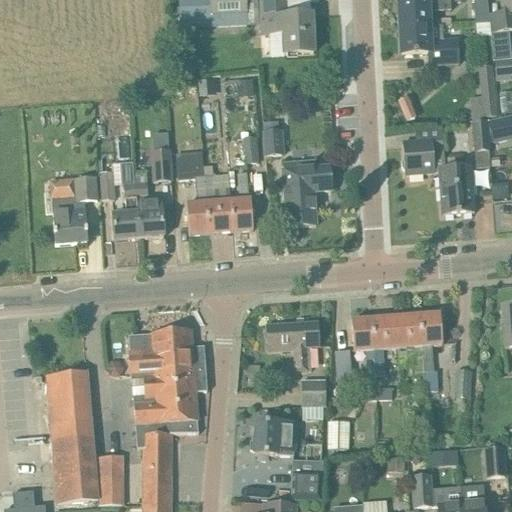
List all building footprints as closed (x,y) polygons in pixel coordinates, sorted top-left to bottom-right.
[(246,0),(178,0),(180,29),(248,26),(246,0)] [(286,0),(259,0),(260,25),(261,36),(268,36),(269,57),(285,57),(313,55),(311,19),(310,19),(287,20),(286,0)] [(430,0),(398,2),(399,30),(428,28),(428,14),(450,13),(449,0),(430,0)] [(489,26),(486,0),(473,0),(476,28),(489,26)] [(490,26),(494,63),(511,62),(509,35),(511,34),(511,0),(500,0),(502,16),(489,17),(487,0),(486,0),(489,26),(490,26)] [(428,28),(399,30),(401,58),(428,57),(428,69),(458,67),(456,42),(443,43),(442,28),(428,28)] [(193,61),(178,62),(180,82),(194,81),(193,61)] [(511,82),(511,68),(511,62),(494,63),(496,84),(511,82)] [(492,67),(478,68),(481,98),(483,120),(497,118),(492,67)] [(215,81),(197,82),(199,98),(216,97),(215,81)] [(252,83),(236,84),(238,101),(254,99),(252,83)] [(501,115),(511,113),(511,101),(511,94),(498,96),(501,115)] [(408,98),(397,101),(402,122),(413,120),(408,98)] [(511,117),(486,123),(488,145),(511,139),(511,117)] [(472,124),(475,154),(488,153),(488,145),(486,123),(472,124)] [(264,136),(265,161),(282,160),(281,135),(264,136)] [(243,142),(245,169),(258,168),(256,142),(243,142)] [(402,170),(404,172),(404,177),(438,174),(438,171),(445,170),(442,142),(401,145),(403,162),(401,164),(402,170)] [(202,155),(177,157),(179,184),(195,182),(196,204),(187,205),(186,205),(189,238),(210,236),(206,179),(204,179),(202,155)] [(154,185),(171,184),(170,159),(153,160),(154,185)] [(285,190),(284,191),(286,228),(286,231),(316,229),(314,194),(331,193),(329,168),(314,170),(314,164),(284,165),(285,190)] [(438,171),(438,174),(442,218),(474,215),(470,168),(445,170),(438,171)] [(134,177),(133,177),(136,215),(138,240),(138,242),(163,240),(163,238),(161,213),(160,199),(148,200),(146,174),(133,175),(134,177)] [(113,175),(99,176),(101,204),(115,203),(113,175)] [(239,202),(229,202),(231,232),(231,235),(253,233),(250,201),(248,176),(238,177),(239,202)] [(125,216),(113,217),(115,242),(115,244),(138,242),(138,240),(136,215),(133,177),(123,179),(124,195),(125,202),(124,202),(125,216)] [(55,247),(88,244),(84,202),(96,201),(93,178),(72,180),(73,200),(51,202),(52,214),(55,247)] [(214,178),(206,179),(210,236),(231,235),(231,232),(229,202),(216,203),(214,178)] [(508,201),(508,189),(492,190),(493,202),(508,201)] [(511,309),(500,310),(504,352),(511,351),(511,309)] [(439,316),(417,318),(419,349),(421,375),(423,375),(424,383),(425,395),(439,394),(437,374),(433,374),(431,348),(441,347),(439,316)] [(417,318),(395,319),(397,350),(412,349),(415,376),(421,375),(419,349),(417,318)] [(377,377),(386,377),(384,351),(397,350),(395,319),(373,321),(377,377)] [(373,321),(351,322),(353,353),(366,352),(368,378),(377,377),(373,321)] [(280,327),(266,327),(267,354),(294,353),(295,375),(307,374),(312,374),(311,350),(319,349),(318,325),(280,327)] [(144,451),(143,511),(169,511),(171,436),(198,436),(198,435),(195,395),(207,395),(204,352),(192,353),(191,332),(128,336),(129,352),(128,352),(130,375),(142,374),(144,397),(133,397),(136,452),(144,451)] [(336,382),(350,381),(349,352),(334,353),(336,382)] [(112,360),(107,368),(112,376),(121,376),(125,368),(121,360),(112,360)] [(248,366),(249,384),(261,384),(260,366),(248,366)] [(456,372),(455,401),(468,401),(470,373),(456,372)] [(87,376),(46,380),(57,506),(98,503),(95,461),(87,376)] [(325,382),(300,383),(301,411),(325,410),(325,382)] [(347,422),(326,422),(326,449),(347,449),(347,422)] [(251,444),(250,452),(254,454),(254,456),(274,458),(294,459),(296,426),(256,424),(255,442),(251,444)] [(505,450),(485,452),(487,481),(507,480),(505,450)] [(122,509),(121,459),(95,461),(98,503),(98,509),(122,509)] [(404,459),(386,459),(386,474),(404,474),(404,459)] [(292,475),(291,503),(321,504),(322,503),(322,476),(292,475)] [(431,478),(410,479),(412,511),(433,510),(432,498),(431,478)] [(460,490),(461,505),(461,509),(461,511),(484,511),(484,504),(483,488),(471,489),(460,490)] [(461,511),(461,509),(461,505),(460,490),(446,491),(446,497),(432,498),(433,510),(438,509),(437,511),(461,511)] [(45,511),(45,509),(34,510),(33,494),(12,496),(13,511),(45,511)]
